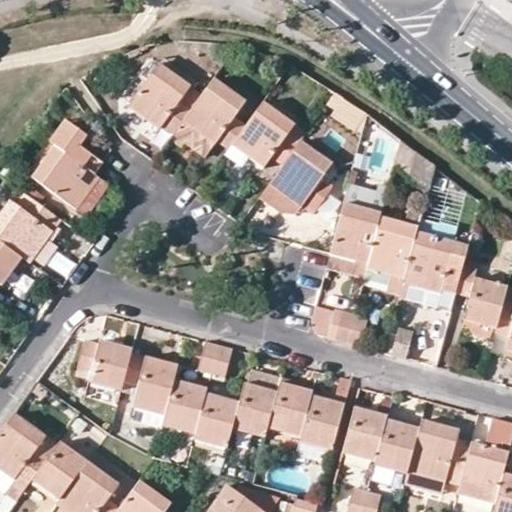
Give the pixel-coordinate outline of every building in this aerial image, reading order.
[(159,65),(130,105),(159,128),(162,126),(173,134),(182,121),(190,110),(179,102),(189,87),(159,65)] [(246,126),(234,117),(246,101),(213,78),(190,110),(182,121),(214,145),(217,141),(229,149),(232,144),(246,126)] [(264,101),(246,126),(232,144),(263,166),(271,157),(283,166),(299,143),(288,135),(295,124),(264,101)] [(94,173),(102,162),(80,147),(88,137),(65,120),(49,142),(54,145),(32,176),(86,215),(109,184),(100,177),(94,173)] [(204,157),(214,145),(182,121),(173,134),(204,157)] [(331,188),(321,180),(332,165),(301,142),(299,143),(283,166),(271,182),(302,205),(304,203),(315,211),(331,188)] [(302,205),(271,182),(261,195),(282,211),(296,213),(302,205)] [(372,206),(377,190),(348,182),(343,198),(372,206)] [(9,202),(0,215),(0,240),(21,256),(30,263),(33,259),(46,240),(61,219),(25,193),(14,205),(9,202)] [(343,203),(330,253),(368,264),(380,217),(381,214),(343,203)] [(404,278),(416,232),(417,227),(380,217),(368,264),(367,268),(404,278)] [(454,294),(462,267),(467,246),(416,232),(404,278),(402,284),(398,297),(404,299),(408,285),(439,294),(440,290),(454,294)] [(21,256),(0,240),(0,282),(1,284),(21,256)] [(33,259),(44,267),(58,247),(46,240),(33,259)] [(368,264),(330,253),(327,263),(365,273),(368,264)] [(1,284),(11,290),(31,263),(30,263),(21,256),(1,284)] [(495,328),(505,292),(506,287),(475,278),(477,271),(462,267),(454,294),(469,298),(464,319),(495,328)] [(404,278),(367,268),(363,281),(388,288),(390,281),(402,284),(404,278)] [(404,299),(449,311),(454,294),(440,290),(439,294),(408,285),(404,299)] [(511,288),(506,287),(505,292),(495,328),(494,333),(509,337),(505,350),(511,351),(511,288)] [(354,315),(340,312),(334,340),(346,343),(354,315)] [(346,343),(358,346),(366,319),(354,315),(346,343)] [(398,328),(390,355),(405,359),(412,332),(398,328)] [(89,379),(88,381),(120,390),(123,380),(130,353),(132,348),(100,339),(99,343),(86,339),(75,374),(89,379)] [(197,370),(211,374),(219,345),(205,342),(197,370)] [(228,348),(219,345),(211,374),(224,378),(233,349),(228,348)] [(130,353),(123,380),(138,384),(132,406),(164,414),(173,381),(178,365),(130,353)] [(248,369),(244,383),(277,392),(279,382),(281,378),(248,369)] [(334,401),(310,396),(299,436),(298,442),(331,450),(350,380),(340,377),(334,401)] [(164,414),(161,426),(195,433),(205,394),(206,390),(173,381),(164,414)] [(267,428),(299,436),(310,396),(312,391),(279,382),(277,392),(267,428)] [(264,437),(267,428),(277,392),(244,383),(239,404),(232,430),(264,437)] [(226,448),(232,430),(239,404),(205,394),(195,433),(193,440),(226,448)] [(164,414),(132,406),(129,418),(161,426),(164,414)] [(386,416),(354,409),(342,454),(374,462),(385,420),(386,416)] [(45,436),(14,413),(0,432),(0,468),(14,480),(10,486),(21,495),(32,479),(38,472),(27,463),(45,436)] [(419,429),(385,420),(374,462),(373,466),(407,476),(408,471),(419,429)] [(421,422),(419,429),(408,471),(444,481),(460,485),(471,444),(456,440),(457,431),(421,422)] [(38,472),(32,479),(59,499),(87,461),(60,442),(38,472)] [(508,454),(471,444),(460,485),(457,495),(495,505),(503,474),(508,454)] [(118,485),(87,461),(59,499),(56,504),(66,511),(116,511),(119,509),(107,500),(118,485)] [(10,486),(14,480),(0,468),(0,488),(4,492),(10,486)] [(407,476),(404,485),(442,495),(444,481),(408,471),(407,476)] [(511,511),(511,476),(503,474),(495,505),(492,511),(511,511)] [(369,480),(362,479),(359,489),(366,492),(369,480)] [(164,511),(170,504),(140,481),(119,509),(116,511),(164,511)] [(260,511),(262,511),(233,490),(226,485),(206,511),(207,511),(260,511)] [(237,485),(233,490),(262,511),(263,511),(268,511),(280,496),(237,485)] [(10,486),(4,492),(17,501),(21,495),(10,486)] [(359,489),(353,488),(346,511),(360,511),(366,492),(359,489)] [(360,511),(375,511),(379,496),(366,492),(360,511)] [(315,511),(317,505),(296,499),(292,511),(315,511)]
